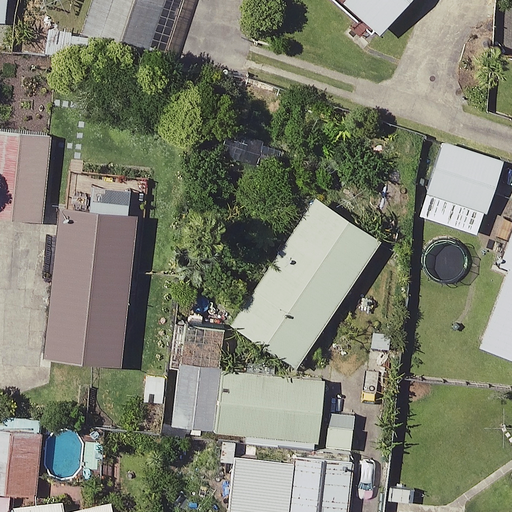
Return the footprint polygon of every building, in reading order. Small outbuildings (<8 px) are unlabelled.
[(80,0),(73,21),(157,50),(174,0),(80,0)] [(393,0),(329,0),(365,32),(393,0)] [(41,128),(0,125),(0,212),(35,215),(41,128)] [(494,154),(431,134),(407,209),(470,229),(494,154)] [(124,193),(50,188),(37,351),(111,357),(124,193)] [(369,232),(303,188),(219,316),(285,359),(369,232)] [(511,189),(487,257),(494,259),(465,337),(511,354),(511,189)] [(160,316),(159,353),(210,355),(212,318),(160,316)] [(153,354),(125,356),(127,397),(155,396),(153,354)] [(314,378),(173,356),(164,417),(304,439),(314,378)] [(0,410),(0,511),(1,511),(4,486),(29,488),(35,413),(0,410)] [(349,415),(317,414),(316,448),(348,449),(349,415)] [(341,511),(345,457),(227,450),(223,505),(321,511),(341,511)] [(118,511),(114,492),(55,507),(51,491),(9,503),(11,511),(118,511)]
